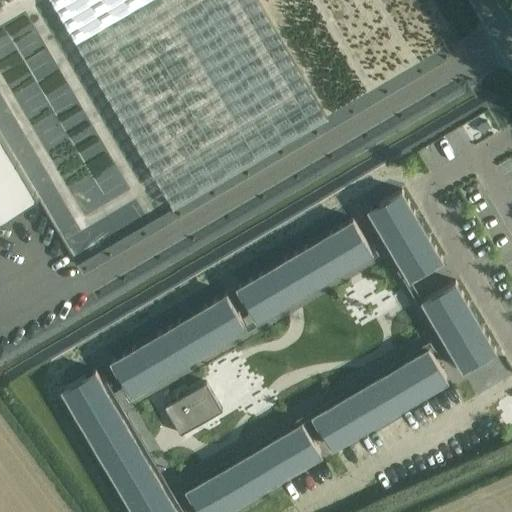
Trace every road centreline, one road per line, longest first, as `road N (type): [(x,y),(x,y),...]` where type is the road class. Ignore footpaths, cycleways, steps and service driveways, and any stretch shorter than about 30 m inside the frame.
road 1 (residential): [(421,187),(389,184),(43,380),(37,407),(112,511)]
road 2 (residential): [(296,511),(511,386)]
road 3 (residential): [(511,341),(421,187)]
